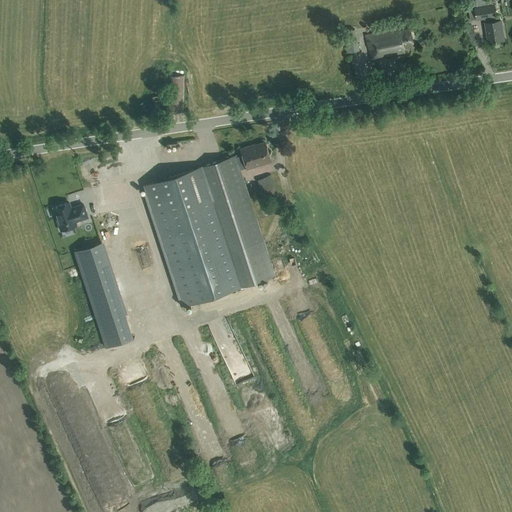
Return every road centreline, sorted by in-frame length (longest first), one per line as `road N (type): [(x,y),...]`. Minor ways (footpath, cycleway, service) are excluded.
road 1 (unclassified): [(511,75),(0,155)]
road 2 (unknown): [(144,132),(151,157),(126,191),(167,317)]
